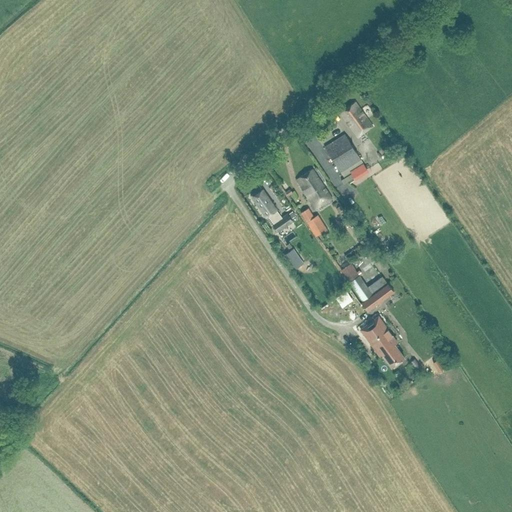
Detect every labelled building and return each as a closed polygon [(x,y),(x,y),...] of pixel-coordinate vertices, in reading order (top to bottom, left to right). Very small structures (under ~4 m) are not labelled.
[(340,113),(357,137),(373,126),(356,102),(340,113)] [(340,172),(342,175),(344,177),(341,179),(343,183),(354,177),(355,179),(368,171),(365,165),(361,159),(345,134),(324,146),(340,172)] [(296,179),(316,208),(332,198),(313,169),(296,179)] [(277,209),(262,189),(252,196),(266,216),(277,209)] [(301,212),(306,221),(316,236),(327,229),(317,214),(313,217),(308,207),(301,212)] [(278,231),(293,221),(287,213),(273,223),(278,231)] [(293,248),(283,255),(293,269),(303,263),(293,248)] [(359,259),(366,264),(371,258),(364,253),(359,259)] [(351,262),(340,269),(349,282),(363,301),(373,293),(352,264),(351,262)] [(363,301),(361,302),(368,311),(394,291),(388,283),(373,293),(363,301)] [(347,289),(335,297),(342,307),(353,299),(347,289)] [(378,316),(360,329),(379,355),(381,353),(392,367),(404,357),(394,344),(397,342),(378,316)] [(417,336),(413,339),(418,348),(423,346),(417,336)] [(411,351),(405,340),(400,343),(406,354),(411,351)]
